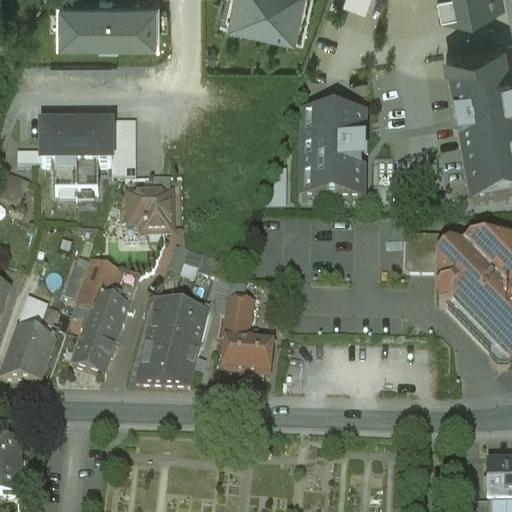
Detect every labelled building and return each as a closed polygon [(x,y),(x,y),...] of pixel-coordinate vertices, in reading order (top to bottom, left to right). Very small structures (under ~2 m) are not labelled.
[(312,0),(224,0),(220,20),(304,38),(312,0)] [(370,0),(344,0),(342,7),(365,15),(370,0)] [(504,0),(439,0),(442,13),(505,1),(504,0)] [(159,1),(57,1),(57,43),(159,43),(159,1)] [(511,102),(502,47),(446,57),(474,207),(511,199),(511,102)] [(364,120),(304,119),(302,203),(362,204),(364,120)] [(69,135),(41,135),(41,172),(56,172),(55,199),(98,199),(98,171),(112,171),(112,135),(84,135),(84,130),(69,130),(69,135)] [(281,174),(267,213),(285,213),(285,174),(281,174)] [(3,207),(25,211),(30,185),(7,181),(3,207)] [(393,192),(378,192),(378,212),(393,212),(393,192)] [(170,198),(128,199),(129,229),(144,228),(144,230),(146,230),(146,238),(171,237),(170,198)] [(238,251),(191,238),(185,253),(233,268),(238,251)] [(438,240),(408,239),(405,242),(405,274),(408,277),(435,277),(435,265),(449,251),(438,240)] [(511,245),(469,244),(462,251),(449,250),(449,251),(435,265),(435,277),(441,283),(440,291),(436,295),(434,304),(440,310),(448,310),(490,355),(490,363),(498,371),(507,371),(511,366),(511,245)] [(122,277),(91,266),(88,275),(77,307),(75,311),(92,317),(96,319),(102,301),(112,305),(122,277)] [(234,271),(218,266),(213,282),(229,287),(234,271)] [(88,275),(76,270),(65,302),(77,307),(88,275)] [(245,289),(231,288),(228,303),(242,305),(245,289)] [(102,301),(96,319),(92,317),(89,324),(84,324),(80,334),(85,335),(72,371),(104,382),(129,311),(112,305),(102,301)] [(242,305),(228,303),(221,341),(225,342),(222,376),(270,380),(273,344),(248,342),(254,306),(242,305)] [(29,304),(1,383),(40,385),(55,345),(37,338),(41,327),(47,311),(29,304)] [(208,318),(157,305),(137,390),(190,392),(208,318)] [(59,333),(41,327),(37,338),(55,345),(59,333)] [(4,442),(0,441),(0,501),(18,502),(19,446),(4,446),(4,442)] [(511,511),(511,469),(488,469),(488,508),(489,508),(488,511),(511,511)]
